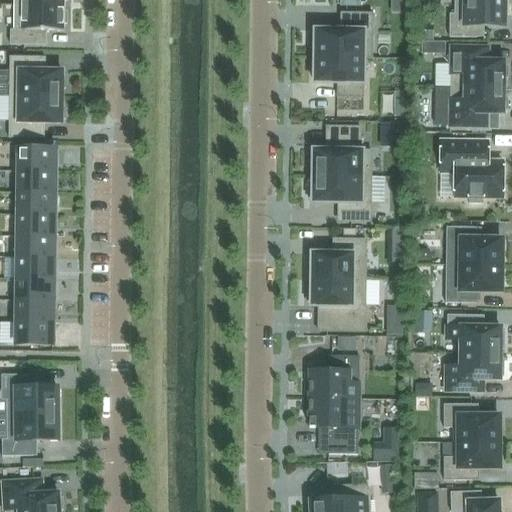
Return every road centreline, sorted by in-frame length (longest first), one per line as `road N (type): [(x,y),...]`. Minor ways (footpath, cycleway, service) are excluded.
road 1 (residential): [(254,511),(259,0)]
road 2 (residential): [(124,0),(122,511)]
